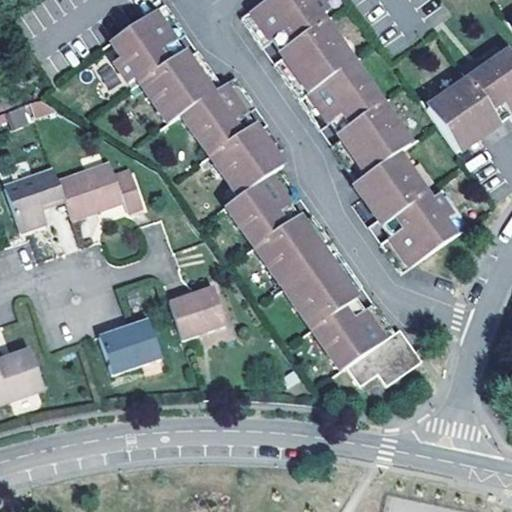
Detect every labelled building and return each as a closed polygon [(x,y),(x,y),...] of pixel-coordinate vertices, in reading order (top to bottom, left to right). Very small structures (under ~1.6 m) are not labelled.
[(344,141),(333,149),(358,185),(356,187),(387,233),(392,240),(382,247),(403,277),(455,241),(445,226),(452,221),(438,200),(431,205),(399,157),(413,148),(323,19),(331,14),(321,0),(273,0),(246,19),(266,49),(277,41),(282,49),(288,58),(277,65),(322,132),(333,125),(338,133),(344,141)] [(347,370),(395,337),(374,306),(364,314),(359,305),(353,296),(363,290),(340,255),(315,217),(304,225),(298,214),(293,207),(303,200),(284,170),(285,169),(276,156),(252,122),(249,117),(259,109),(239,79),(225,89),(200,53),(190,60),(185,51),(179,42),(188,36),(167,6),(113,43),(123,57),(117,62),(131,84),(139,79),(170,126),(185,116),(243,200),(228,209),(341,374),(347,370)] [(511,117),(511,56),(510,54),(428,111),(459,155),(497,129),(511,117)] [(111,166),(59,184),(64,198),(72,221),(124,203),(127,213),(144,207),(131,171),(115,177),(111,166)] [(41,206),(64,198),(59,184),(55,173),(6,191),(20,234),(48,225),(41,206)] [(213,290),(170,305),(182,343),(227,327),(213,290)] [(161,360),(147,323),(100,340),(113,377),(161,360)] [(395,337),(347,370),(360,389),(364,387),(375,379),(378,377),(386,388),(423,365),(402,332),(395,337)] [(0,407),(44,392),(31,353),(0,363),(0,407)]
